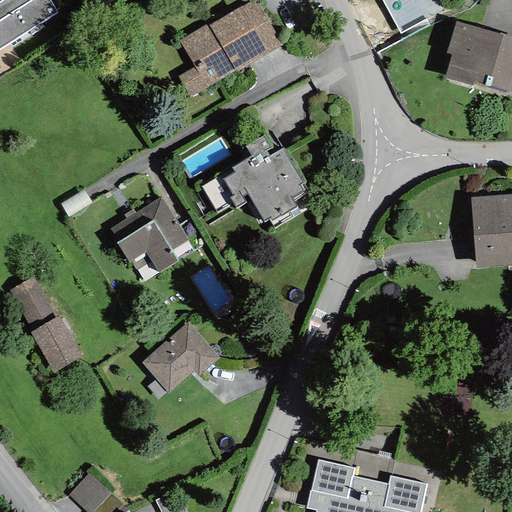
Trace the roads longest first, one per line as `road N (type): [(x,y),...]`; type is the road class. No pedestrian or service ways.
road 1 (residential): [(395,155),(256,511)]
road 2 (residential): [(334,0),(395,155)]
